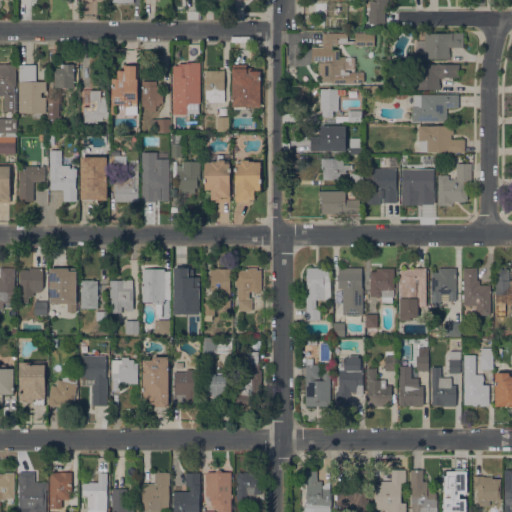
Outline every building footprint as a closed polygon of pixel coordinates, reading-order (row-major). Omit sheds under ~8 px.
[(315,0),(348,1),(348,27),(323,27),(323,14),(315,14),(315,0)] [(369,0),(388,0),(388,8),(385,8),(385,23),(368,23),(368,9),(369,9),(369,0)] [(449,32),(449,31),(463,32),(463,47),(449,47),(449,52),(450,52),(450,57),(447,57),(447,58),(424,58),(424,50),(416,50),(416,40),(424,40),(424,32),(449,32)] [(323,60),(311,60),(311,46),(322,46),(322,32),(348,32),(348,41),(337,41),(337,45),(332,45),(332,49),(339,49),(339,56),(354,56),(353,69),(346,69),(346,70),(349,70),(349,72),(363,72),(363,82),(339,81),(339,82),(330,82),(330,81),(321,81),(321,72),(318,72),(318,61),(323,61),(323,60)] [(362,45),(362,46),(358,46),(358,45),(354,45),(354,33),(374,33),(374,45),(362,45)] [(173,114),(173,65),(178,65),(178,63),(186,63),(186,61),(200,61),(200,103),(199,103),(199,113),(187,113),(187,114),(173,114)] [(54,67),(60,67),(60,63),(74,63),(74,87),(54,87),(54,67)] [(138,63),(138,103),(137,103),(137,112),(128,112),(128,106),(123,106),(123,104),(116,104),(116,113),(111,113),(111,104),(112,104),(112,78),(118,78),(118,71),(123,71),(123,63),(138,63)] [(232,67),(233,67),(233,63),(247,63),(247,67),(252,67),(252,69),(258,69),(258,70),(261,70),(261,106),(250,106),(250,108),(234,108),(234,106),(232,106),(232,67)] [(415,63),(459,64),(459,68),(458,68),(458,72),(460,72),(460,77),(443,77),(443,78),(439,78),(439,83),(440,83),(440,88),(439,88),(439,89),(414,89),(415,63)] [(0,64),(16,64),(16,85),(15,85),(15,111),(4,111),(4,95),(0,95),(0,64)] [(19,112),(19,88),(17,88),(17,82),(19,82),(19,64),(35,64),(35,81),(46,81),(46,92),(41,92),(41,97),(46,97),(46,112),(19,112)] [(206,101),(206,70),(209,70),(210,69),(213,69),(214,70),(225,70),(225,101),(206,101)] [(142,80),(153,80),(153,85),(155,85),(155,90),(163,90),(163,103),(156,103),(156,110),(148,110),(148,107),(145,107),(145,106),(142,106),(142,80)] [(320,110),(320,88),(345,88),(345,94),(339,94),(339,97),(338,97),(338,110),(333,110),(333,117),(322,117),(322,110),(320,110)] [(101,89),(101,96),(107,96),(107,106),(108,106),(108,113),(103,113),(103,120),(97,120),(97,123),(83,123),(83,89),(101,89)] [(459,94),(458,107),(447,107),(447,121),(412,121),(412,105),(413,105),(413,94),(419,94),(459,94)] [(48,122),(48,98),(59,98),(59,96),(62,96),(62,108),(59,108),(59,115),(61,115),(61,121),(59,121),(59,123),(51,123),(51,122),(48,122)] [(362,110),(362,123),(348,123),(348,110),(362,110)] [(217,116),(229,116),(229,131),(217,131),(217,116)] [(0,117),(16,118),(16,132),(0,132),(0,117)] [(170,118),(170,131),(157,131),(157,118),(170,118)] [(345,125),(345,145),(341,145),(341,147),(326,147),(326,146),(317,146),(317,136),(321,136),(321,131),(326,131),(326,125),(345,125)] [(419,151),(420,140),(418,140),(418,125),(427,125),(454,125),(454,134),(452,134),(451,138),(465,139),(465,151),(419,151)] [(172,132),(181,132),(181,142),(182,142),(181,157),(171,157),(171,143),(172,132)] [(39,139),(38,139),(38,133),(53,133),(54,143),(45,143),(45,147),(39,147),(39,140),(39,139)] [(0,135),(15,136),(15,153),(8,153),(8,154),(5,154),(5,153),(0,153),(0,135)] [(362,145),(362,153),(350,153),(350,145),(362,145)] [(50,189),(50,176),(50,149),(61,149),(62,158),(70,158),(70,168),(77,168),(77,176),(76,176),(76,189),(77,189),(77,201),(63,201),(63,189),(50,189)] [(112,155),(112,152),(116,152),(116,155),(127,155),(127,167),(109,167),(109,155),(112,155)] [(81,198),(81,156),(107,156),(107,199),(99,199),(99,201),(95,201),(81,201),(81,198)] [(343,157),(343,164),(347,164),(347,170),(346,170),(346,173),(340,173),(340,179),(323,179),(323,167),(321,167),(321,157),(343,157)] [(139,159),(139,179),(138,179),(139,201),(131,201),(115,201),(115,183),(115,175),(131,175),(131,166),(129,166),(129,159),(139,159)] [(205,161),(211,161),(217,161),(217,159),(225,159),(225,161),(229,161),(229,163),(230,163),(230,202),(216,201),(216,199),(211,199),(211,189),(205,189),(205,161)] [(241,163),(241,159),(249,159),(249,160),(255,161),(261,161),(261,189),(254,189),(254,199),(250,199),(250,202),(235,201),(236,163),(241,163)] [(200,161),(200,179),(197,179),(197,187),(195,187),(195,192),(181,192),(181,187),(179,187),(179,176),(176,176),(177,165),(182,165),(182,161),(200,161)] [(438,175),(449,175),(449,179),(453,179),(453,177),(456,177),(456,162),(472,162),(472,181),(468,181),(468,200),(466,200),(466,201),(453,201),(453,203),(452,203),(452,205),(438,205),(438,175)] [(40,165),(40,164),(43,164),(43,166),(45,166),(45,181),(33,181),(33,201),(19,201),(19,180),(20,180),(20,165),(40,165)] [(145,164),(151,164),(151,169),(155,169),(160,169),(160,166),(168,166),(168,190),(156,190),(156,201),(142,201),(142,188),(145,188),(145,164)] [(10,194),(10,202),(0,201),(0,165),(10,165),(10,194)] [(364,203),(364,187),(367,187),(367,168),(385,168),(396,168),(396,174),(397,174),(397,176),(396,176),(396,178),(398,178),(398,181),(396,181),(396,183),(397,183),(397,187),(396,187),(396,190),(394,190),(394,191),(391,191),(391,190),(383,190),(383,194),(379,194),(379,204),(364,203)] [(433,168),(433,192),(428,192),(428,191),(425,191),(416,192),(416,203),(401,203),(401,189),(403,189),(403,168),(433,168)] [(349,172),(362,172),(362,185),(350,185),(349,172)] [(345,190),(345,199),(360,199),(360,213),(322,213),(321,198),(319,198),(319,191),(345,190)] [(173,313),(173,267),(174,267),(174,265),(187,265),(187,268),(192,268),(192,276),(198,276),(198,313),(173,313)] [(14,303),(3,302),(3,307),(0,307),(0,267),(15,267),(14,303)] [(20,270),(22,270),(23,269),(27,269),(29,270),(29,267),(43,267),(43,287),(40,292),(34,292),(34,296),(29,296),(29,302),(20,302),(20,270)] [(50,267),(75,267),(77,270),(76,311),(67,311),(67,303),(50,303),(50,267)] [(210,267),(219,267),(219,268),(230,268),(230,272),(230,281),(231,281),(230,307),(220,307),(220,297),(214,297),(214,290),(210,290),(210,267)] [(252,291),(252,286),(235,286),(235,270),(247,270),(247,267),(257,268),(257,270),(261,270),(261,286),(258,286),(258,291),(253,291),(252,291)] [(307,267),(330,267),(330,297),(324,297),(324,299),(316,299),(316,308),(319,308),(319,319),(306,319),(306,286),(307,286),(307,267)] [(338,267),(362,267),(362,287),(363,287),(363,297),(363,303),(363,307),(363,314),(342,314),(342,303),(339,303),(339,297),(342,297),(342,288),(338,288),(338,267)] [(370,271),(377,271),(376,268),(389,267),(389,268),(394,268),(395,290),(394,290),(394,296),(393,296),(393,302),(382,302),(382,296),(380,296),(380,297),(377,297),(377,296),(374,296),(374,297),(371,297),(371,296),(370,296),(370,295),(369,293),(370,293),(370,289),(370,287),(370,271)] [(400,298),(401,298),(400,287),(399,287),(399,283),(400,283),(400,270),(401,270),(401,268),(413,268),(413,267),(426,267),(426,303),(428,303),(428,312),(419,312),(419,316),(418,316),(418,317),(411,317),(411,320),(401,320),(401,317),(400,317),(400,298)] [(455,273),(455,300),(448,300),(448,293),(440,293),(440,303),(437,303),(437,304),(433,304),(433,303),(430,303),(430,271),(437,271),(437,267),(455,267),(455,273)] [(511,309),(500,309),(500,304),(496,304),(495,285),(495,267),(508,267),(508,280),(510,280),(510,284),(511,284),(511,309)] [(142,268),(164,268),(164,300),(162,300),(162,303),(152,303),(152,301),(141,301),(142,268)] [(491,284),(491,293),(490,293),(490,314),(476,314),(476,305),(467,305),(467,304),(464,304),(464,297),(462,297),(462,294),(463,294),(463,288),(462,288),(462,285),(463,285),(463,283),(462,283),(462,280),(463,280),(463,268),(477,268),(477,280),(479,279),(479,284),(491,284)] [(125,310),(125,306),(122,306),(122,312),(110,312),(110,303),(111,303),(111,297),(110,297),(110,280),(122,280),(122,279),(133,279),(133,288),(133,310),(125,310)] [(81,280),(98,280),(98,308),(81,308),(81,280)] [(252,297),(252,310),(238,310),(238,297),(252,297)] [(47,314),(34,314),(34,300),(47,301),(47,314)] [(202,302),(215,302),(215,315),(212,315),(212,320),(204,320),(204,315),(202,315),(202,302)] [(108,311),(108,320),(109,320),(109,334),(96,334),(96,311),(108,311)] [(377,313),(377,326),(365,326),(365,313),(377,313)] [(157,319),(170,319),(170,334),(157,334),(157,333),(153,333),(153,320),(157,320),(157,319)] [(125,320),(139,320),(139,333),(125,334),(125,320)] [(448,322),(460,321),(460,335),(448,336),(448,322)] [(342,322),(343,333),(333,334),(333,322),(342,322)] [(215,337),(215,340),(232,340),(232,352),(216,352),(216,357),(202,357),(202,338),(215,337)] [(417,355),(418,355),(418,347),(428,347),(428,370),(417,371),(417,355)] [(480,355),(481,355),(481,347),(492,347),(492,369),(480,369),(480,355)] [(449,350),(460,350),(460,372),(449,372),(449,350)] [(261,402),(246,402),(246,406),(234,405),(234,394),(239,394),(239,373),(242,373),(242,363),(244,363),(244,351),(259,351),(259,364),(260,364),(260,369),(262,369),(261,402)] [(385,370),(385,351),(396,351),(396,370),(385,370)] [(489,384),(489,404),(484,404),(484,405),(473,405),(473,404),(463,404),(463,354),(474,354),(474,374),(482,374),(482,376),(483,376),(483,380),(482,380),(482,384),(489,384)] [(92,384),(95,384),(95,379),(81,379),(81,355),(106,355),(106,378),(107,378),(107,405),(92,405),(92,384)] [(339,362),(344,362),(344,357),(348,357),(348,355),(358,355),(358,358),(360,358),(360,368),(363,368),(363,394),(356,394),(356,392),(350,392),(349,392),(349,403),(335,403),(335,392),(338,392),(338,387),(339,387),(339,362)] [(112,360),(121,360),(121,356),(129,357),(129,359),(134,359),(133,362),(138,363),(138,383),(119,383),(119,390),(112,390),(112,379),(111,379),(111,373),(112,373),(112,360)] [(168,356),(168,402),(169,402),(169,406),(156,406),(156,404),(155,404),(155,403),(150,403),(150,398),(147,398),(145,398),(143,396),(143,359),(152,359),(152,356),(168,356)] [(20,362),(31,362),(31,364),(44,364),(44,405),(33,405),(33,402),(26,402),(27,399),(20,399),(20,362)] [(305,406),(305,364),(320,364),(320,378),(315,378),(315,380),(323,380),(323,371),(322,371),(322,363),(330,364),(330,371),(330,406),(305,406)] [(0,364),(6,364),(6,368),(14,368),(14,394),(3,394),(3,405),(0,405),(0,364)] [(399,365),(411,366),(411,378),(419,378),(419,385),(423,385),(423,405),(399,405),(399,365)] [(432,405),(432,400),(432,386),(431,386),(432,366),(441,366),(441,377),(451,377),(451,385),(456,385),(456,405),(432,405)] [(377,367),(377,379),(386,379),(386,385),(391,385),(391,404),(382,404),(382,405),(367,405),(367,383),(367,367),(377,367)] [(174,371),(186,371),(186,369),(195,369),(195,405),(185,405),(185,394),(174,394),(174,371)] [(77,383),(71,409),(46,403),(51,383),(55,384),(57,378),(62,379),(64,370),(76,373),(75,383),(76,383),(77,383)] [(219,395),(219,403),(204,403),(204,373),(214,373),(214,372),(227,372),(226,395),(219,395)] [(495,372),(509,372),(509,374),(511,375),(511,406),(507,407),(507,405),(495,405),(495,372)] [(205,496),(205,473),(206,473),(206,472),(215,472),(216,470),(217,469),(219,469),(220,469),(221,470),(222,471),(231,471),(231,493),(232,493),(232,497),(231,497),(231,511),(217,511),(217,509),(213,509),(211,503),(211,500),(209,500),(209,496),(205,496)] [(405,469),(405,482),(400,482),(400,502),(406,502),(406,511),(389,511),(389,508),(378,508),(378,509),(375,509),(375,483),(379,483),(379,480),(391,480),(391,469),(392,469),(405,469)] [(410,469),(423,469),(423,481),(427,481),(427,486),(435,486),(435,493),(437,493),(436,507),(438,507),(438,508),(437,508),(437,511),(412,511),(412,483),(410,483),(410,469)] [(511,511),(504,511),(504,486),(503,486),(503,469),(511,469),(511,511)] [(304,511),(304,502),(307,502),(307,484),(303,484),(303,470),(317,470),(317,480),(322,480),(322,486),(330,480),(330,492),(332,492),(331,508),(330,511),(304,511)] [(366,470),(367,481),(354,481),(354,470),(366,470)] [(7,497),(7,499),(3,499),(0,499),(0,473),(5,473),(5,471),(14,471),(14,497),(7,497)] [(35,471),(35,481),(47,481),(47,489),(46,489),(46,511),(19,511),(19,508),(18,508),(18,471),(35,471)] [(236,474),(237,474),(237,471),(241,471),(241,472),(244,472),(248,472),(248,473),(256,473),(256,477),(261,477),(261,480),(260,480),(261,494),(247,494),(247,500),(236,500),(236,474)] [(50,472),(72,472),(72,492),(69,492),(69,499),(62,499),(62,508),(49,508),(50,472)] [(106,511),(87,511),(87,495),(82,495),(82,483),(89,483),(89,482),(98,482),(98,472),(107,472),(106,511)] [(154,483),(154,472),(169,472),(169,508),(161,508),(161,511),(160,511),(151,511),(143,511),(142,497),(143,483),(154,483)] [(200,494),(199,494),(199,511),(173,511),(174,491),(185,491),(186,472),(200,472),(200,494)] [(468,477),(468,511),(460,511),(460,509),(445,509),(445,502),(442,502),(442,475),(451,475),(451,477),(468,477)] [(500,499),(490,499),(490,505),(478,505),(478,500),(477,500),(477,489),(474,489),(474,478),(473,478),(473,475),(484,475),(484,476),(492,476),(492,478),(500,478),(500,499)] [(336,502),(337,502),(337,483),(360,483),(360,488),(367,488),(367,500),(353,500),(353,503),(347,503),(347,510),(336,510),(336,502)] [(112,511),(112,488),(127,488),(127,505),(134,505),(134,511),(112,511)]
